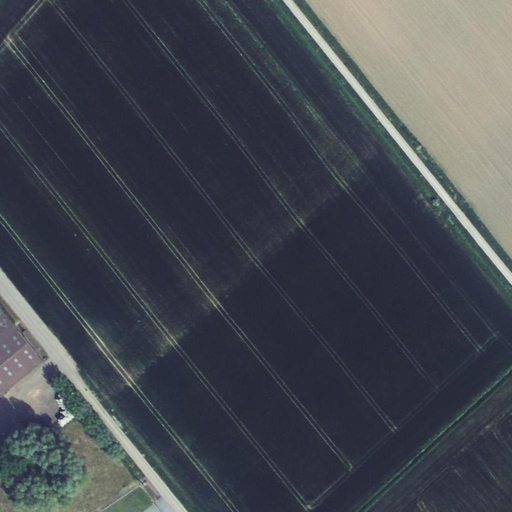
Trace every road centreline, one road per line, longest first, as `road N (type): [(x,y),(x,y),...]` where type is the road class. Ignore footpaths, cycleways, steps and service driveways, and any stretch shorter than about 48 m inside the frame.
road 1 (unclassified): [(287,0),(511,279)]
road 2 (unclassified): [(0,286),(180,511)]
